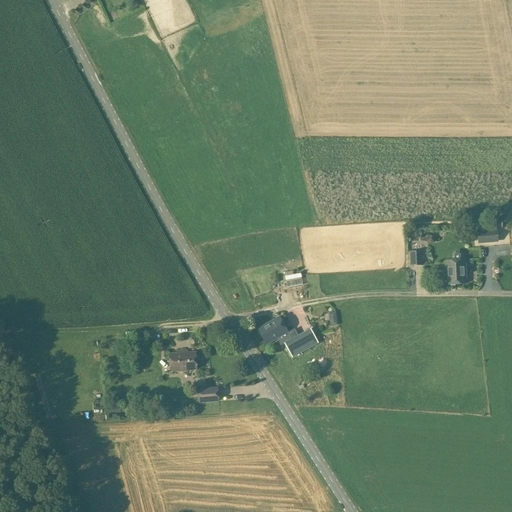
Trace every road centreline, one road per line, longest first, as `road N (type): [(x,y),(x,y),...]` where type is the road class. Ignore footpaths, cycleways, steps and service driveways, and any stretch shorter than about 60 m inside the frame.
road 1 (tertiary): [(228,319),(53,0)]
road 2 (tertiary): [(350,511),(228,319)]
road 3 (residential): [(411,294),(344,297),(228,319)]
